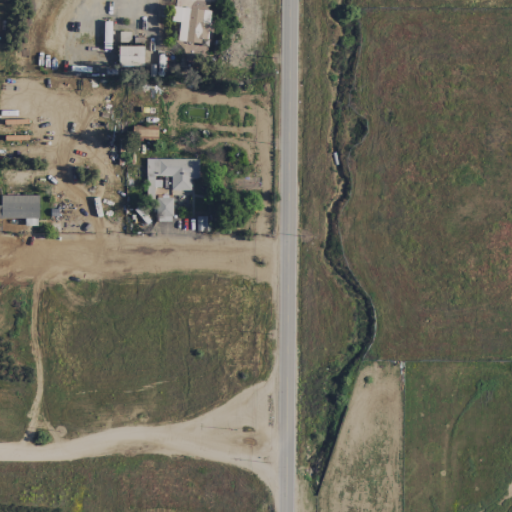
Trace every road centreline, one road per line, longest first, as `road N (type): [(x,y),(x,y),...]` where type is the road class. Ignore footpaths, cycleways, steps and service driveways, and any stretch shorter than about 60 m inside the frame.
road 1 (secondary): [(294,511),(297,0)]
road 2 (track): [(293,244),(63,250),(40,265),(38,379),(20,447)]
road 3 (residential): [(292,451),(0,446)]
